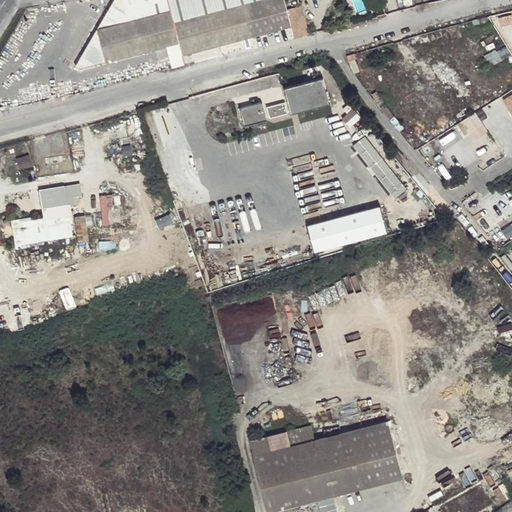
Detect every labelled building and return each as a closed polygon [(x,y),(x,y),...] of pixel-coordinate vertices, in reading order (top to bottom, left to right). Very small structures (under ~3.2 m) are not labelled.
[(290,26),(286,10),(282,0),(112,0),(75,67),(80,69),(178,43),(181,55),(290,26)] [(290,26),(293,38),(307,34),(300,6),(286,10),(290,26)] [(293,114),(332,103),(325,77),(287,87),(293,114)] [(246,126),(269,120),(264,101),(242,108),(246,126)] [(272,118),(289,113),(286,103),(269,108),(272,118)] [(475,113),(458,123),(466,136),(471,132),(475,139),(486,132),(475,113)] [(356,145),(394,193),(406,183),(368,136),(356,145)] [(19,166),(29,161),(25,154),(15,159),(19,166)] [(18,245),(74,235),(66,185),(41,189),(44,208),(51,207),(53,220),(34,223),(33,216),(14,220),(18,245)] [(112,223),(110,193),(99,194),(101,224),(112,223)] [(75,215),(76,227),(86,226),(85,215),(75,215)] [(254,454),(268,511),(320,498),(334,494),(343,492),(403,477),(389,419),(315,438),(312,424),(250,439),(254,454)] [(343,492),(334,494),(338,511),(342,511),(347,511),(343,492)] [(338,511),(334,494),(320,498),(323,511),(338,511)]
